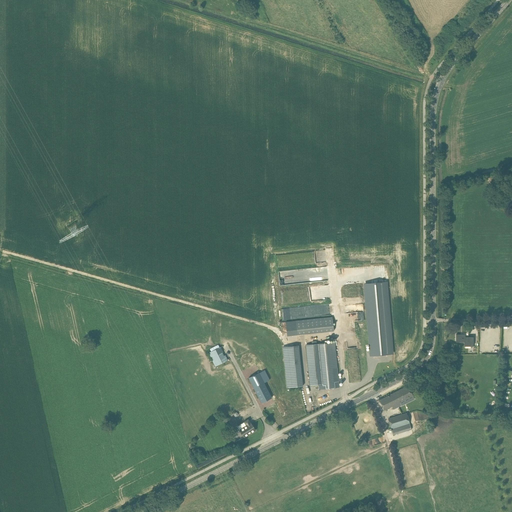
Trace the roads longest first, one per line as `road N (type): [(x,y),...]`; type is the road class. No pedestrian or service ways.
road 1 (tertiary): [(139,511),(402,378),(423,357),(432,320),(434,97),(508,0)]
road 2 (track): [(439,83),(251,21)]
